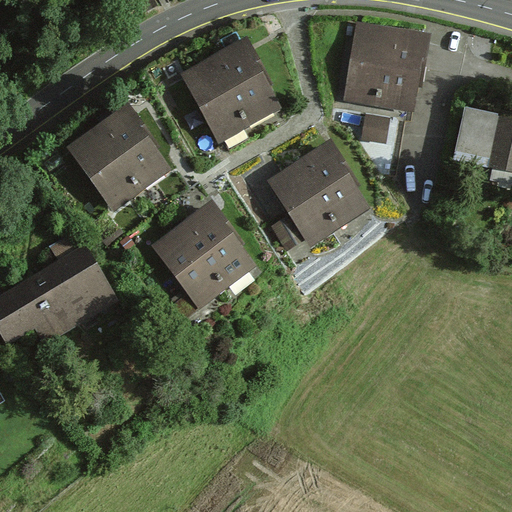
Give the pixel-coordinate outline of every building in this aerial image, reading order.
[(415,117),(431,38),(359,24),(343,103),(415,117)] [(282,114),(245,44),(181,77),(218,147),(282,114)] [(173,174),(128,108),(66,150),(111,216),(173,174)] [(365,110),(361,134),(384,139),(389,115),(365,110)] [(511,124),(466,114),(454,167),(511,180),(511,124)] [(308,248),(367,213),(328,146),(268,182),(308,248)] [(212,207),(154,249),(199,313),(258,271),(212,207)] [(64,328),(115,300),(89,254),(0,303),(0,333),(4,341),(55,312),(64,328)]
